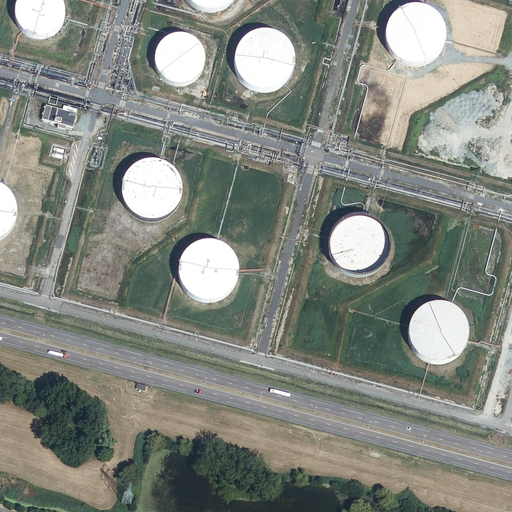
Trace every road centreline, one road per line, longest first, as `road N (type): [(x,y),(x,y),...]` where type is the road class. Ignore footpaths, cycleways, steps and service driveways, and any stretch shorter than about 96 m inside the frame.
road 1 (secondary): [(511,458),(0,321)]
road 2 (secondary): [(0,339),(511,475)]
